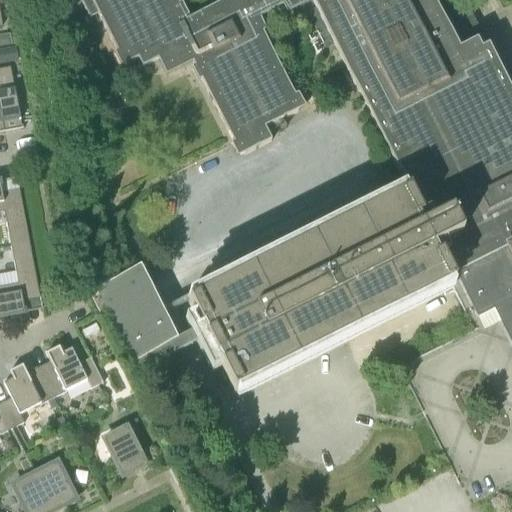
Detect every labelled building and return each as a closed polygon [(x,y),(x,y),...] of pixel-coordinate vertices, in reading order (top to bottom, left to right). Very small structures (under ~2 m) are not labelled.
[(227,0),(189,19),(181,3),(178,5),(175,0),(80,0),(90,19),(98,15),(117,52),(114,54),(121,68),(138,60),(142,68),(158,61),(166,77),(193,64),(195,67),(191,69),(199,83),(202,81),(234,145),(230,146),(238,161),(272,143),(267,135),(281,129),(278,123),(305,109),(298,96),(295,97),(263,34),(266,32),(260,19),(282,8),(287,16),(313,3),(399,174),(401,173),(407,188),(188,298),(190,302),(188,303),(195,316),(186,320),(192,334),(178,341),(140,267),(89,293),(126,366),(133,363),(138,373),(197,343),(212,373),(222,368),(234,394),(237,393),(239,397),(346,343),(454,289),(452,285),(454,284),(451,278),(456,275),(478,318),(494,310),(504,330),(511,326),(511,94),(488,47),(481,50),(477,42),(484,38),(469,9),(445,21),(434,0),(227,0)] [(3,123),(20,119),(11,68),(0,70),(0,135),(5,134),(3,123)] [(11,248),(30,245),(20,190),(2,194),(0,182),(0,213),(4,212),(11,248)] [(23,303),(40,300),(30,245),(11,248),(16,272),(0,275),(0,319),(25,314),(23,303)] [(95,324),(80,331),(84,340),(99,332),(95,324)] [(66,392),(87,382),(79,365),(72,350),(63,355),(59,349),(46,355),(50,363),(40,368),(56,399),(67,393),(66,392)] [(91,360),(79,365),(87,382),(92,391),(104,385),(91,360)] [(41,406),(56,399),(40,368),(27,375),(23,367),(10,374),(13,380),(4,385),(11,400),(20,415),(41,405),(41,406)] [(20,415),(11,400),(0,405),(12,431),(24,425),(20,415)] [(0,435),(1,436),(12,431),(0,405),(0,435)] [(127,429),(104,441),(123,478),(146,467),(127,429)] [(36,475),(55,511),(76,502),(57,464),(36,475)] [(25,511),(55,511),(36,475),(13,487),(25,511)]
